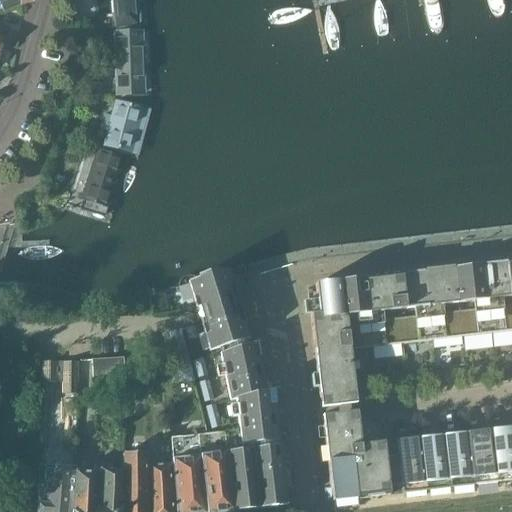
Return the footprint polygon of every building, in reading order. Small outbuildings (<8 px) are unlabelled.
[(21,0),(19,0),(2,7),(2,8),(4,12),(21,5),(21,0)] [(111,0),(114,28),(137,26),(135,9),(134,0),(111,0)] [(0,45),(9,29),(0,24),(0,45)] [(116,34),(118,83),(128,82),(129,94),(143,94),(141,33),(137,33),(116,34)] [(115,102),(104,146),(131,153),(143,109),(115,102)] [(87,144),(88,144),(91,133),(90,132),(77,129),(74,141),(87,144)] [(82,147),(70,144),(66,156),(78,160),(82,147)] [(101,151),(84,201),(95,205),(92,213),(103,217),(123,159),(101,151)] [(317,301),(309,302),(320,398),(327,404),(355,401),(355,398),(353,379),(358,378),(511,360),(511,262),(315,285),(317,301)] [(236,400),(267,392),(257,342),(248,345),(246,340),(250,339),(242,313),(239,306),(228,270),(188,282),(199,317),(202,325),(210,351),(230,345),(231,350),(220,353),(230,401),(236,400)] [(194,327),(186,329),(189,341),(197,339),(194,327)] [(176,355),(182,355),(186,355),(183,344),(180,330),(169,333),(170,355),(176,355)] [(92,361),(93,378),(125,377),(124,359),(92,361)] [(203,359),(195,361),(197,370),(205,367),(203,359)] [(285,381),(284,359),(274,360),(275,381),(285,381)] [(164,373),(163,360),(147,360),(147,373),(164,373)] [(42,362),(42,383),(58,383),(58,363),(42,362)] [(63,363),(63,391),(78,391),(79,363),(63,363)] [(208,376),(205,367),(197,370),(199,378),(208,376)] [(209,381),(200,383),(203,393),(211,391),(209,381)] [(269,511),(284,511),(287,511),(280,447),(276,447),(275,442),(279,442),(273,391),(267,392),(236,400),(240,430),(171,438),(176,511),(250,511),(269,508),(269,511)] [(214,400),(211,391),(203,393),(205,402),(214,400)] [(215,406),(207,408),(209,418),(218,416),(215,406)] [(221,427),(218,416),(209,418),(212,429),(221,427)] [(323,425),(327,464),(332,502),(403,494),(398,454),(397,454),(385,456),(381,418),(323,425)] [(498,483),(511,481),(511,428),(492,430),(498,483)] [(468,433),(475,486),(490,484),(490,486),(491,486),(491,484),(498,483),(492,430),(468,433)] [(467,487),(475,486),(468,433),(445,436),(451,489),(466,487),(467,489),(467,487)] [(421,439),(427,492),(442,490),(443,492),(444,491),(443,490),(451,489),(445,436),(421,439)] [(419,492),(427,492),(421,439),(396,442),(397,454),(398,454),(403,494),(419,492),(419,494),(420,494),(419,492)] [(123,454),(123,472),(122,511),(146,511),(145,455),(123,454)] [(74,473),(71,511),(122,511),(123,472),(105,471),(105,465),(95,465),(94,474),(74,473)] [(173,511),(171,465),(147,466),(148,511),(173,511)] [(71,511),(74,473),(75,468),(42,466),(37,511),(71,511)]
